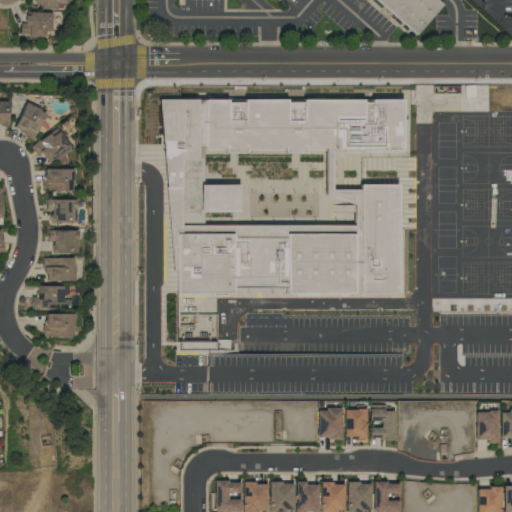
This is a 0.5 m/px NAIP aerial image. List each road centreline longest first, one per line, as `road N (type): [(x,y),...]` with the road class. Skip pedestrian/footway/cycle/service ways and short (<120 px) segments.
road 1 (tertiary): [(0,64),(511,63)]
road 2 (residential): [(511,465),(451,471),(384,463),(208,464),(193,488),(195,511)]
road 3 (residential): [(116,374),(55,372),(19,348),(3,319),(27,221),(16,163),(0,153)]
road 4 (tertiary): [(116,374),(115,145)]
